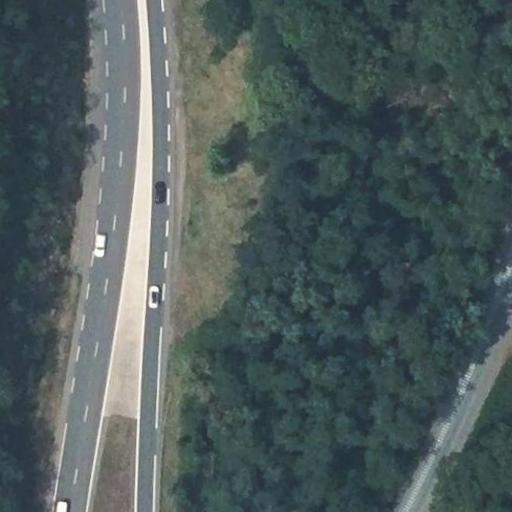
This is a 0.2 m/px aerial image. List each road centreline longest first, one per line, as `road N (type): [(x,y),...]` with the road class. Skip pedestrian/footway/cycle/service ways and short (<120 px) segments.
road 1 (primary): [(121,0),(125,85),(114,220),(69,511)]
road 2 (primary): [(145,511),(160,102),(152,0)]
